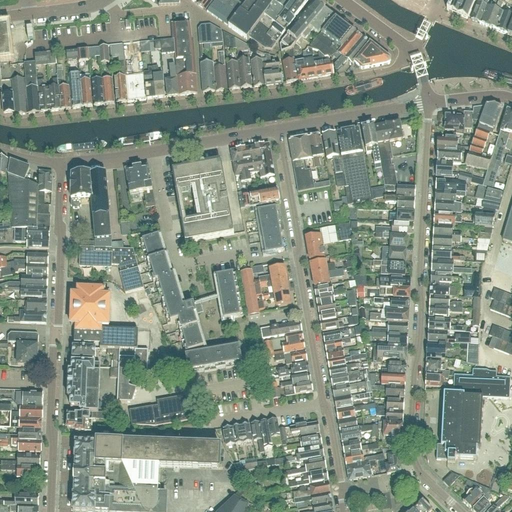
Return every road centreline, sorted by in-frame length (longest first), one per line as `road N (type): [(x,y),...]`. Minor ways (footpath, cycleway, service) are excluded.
road 1 (residential): [(459,511),(418,472),(412,450),(428,104)]
road 2 (residential): [(413,54),(389,70),(284,89),(0,118)]
road 3 (residential): [(60,255),(49,511)]
road 4 (residential): [(299,254),(179,266),(153,152)]
road 5 (residential): [(428,104),(278,130)]
road 6 (residential): [(278,130),(153,152)]
road 7 (residential): [(299,254),(278,130)]
road 8 (residential): [(511,286),(489,271),(511,181)]
